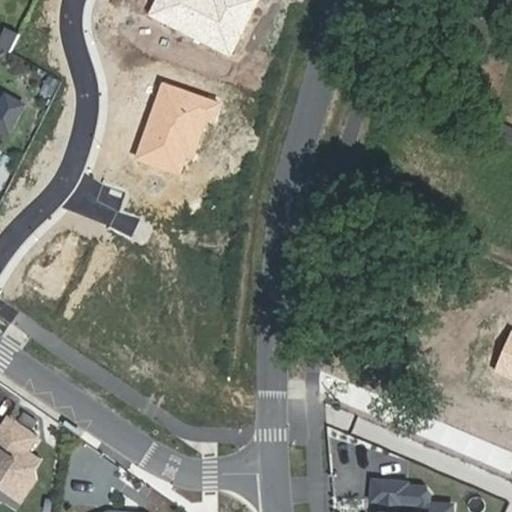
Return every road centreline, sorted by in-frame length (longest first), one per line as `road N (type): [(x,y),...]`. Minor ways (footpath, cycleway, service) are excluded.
road 1 (unclassified): [(273,474),(277,255),(303,121),(340,0)]
road 2 (residential): [(273,474),(173,470),(0,353)]
road 3 (residential): [(0,251),(75,162),(88,110),(70,23),(76,0)]
